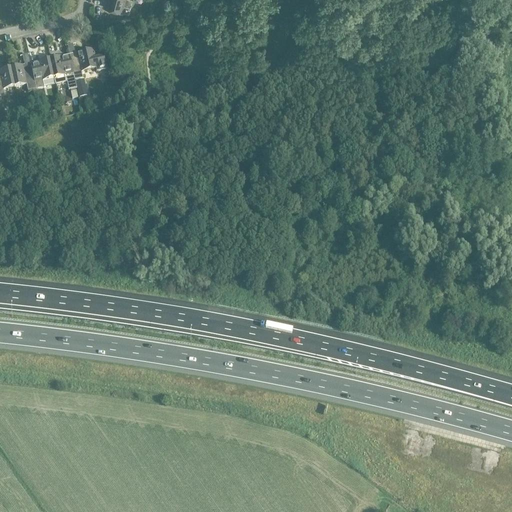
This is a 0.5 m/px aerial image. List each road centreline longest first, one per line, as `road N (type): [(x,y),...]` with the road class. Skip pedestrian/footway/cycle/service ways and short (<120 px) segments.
road 1 (motorway): [(511,394),(203,320),(0,293)]
road 2 (motorway): [(0,332),(201,357),(511,428)]
